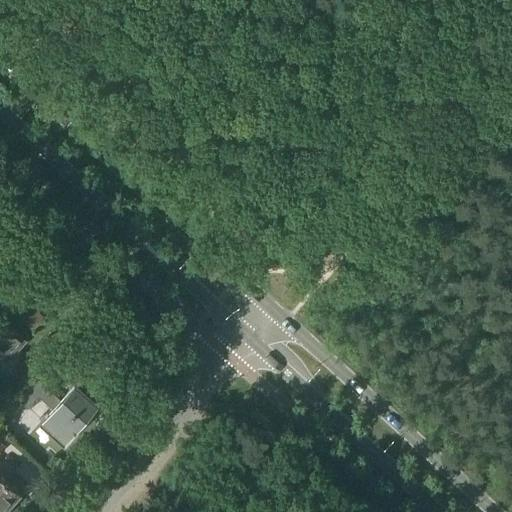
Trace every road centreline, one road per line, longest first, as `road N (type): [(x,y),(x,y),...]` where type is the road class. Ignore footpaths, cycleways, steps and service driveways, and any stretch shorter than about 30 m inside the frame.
road 1 (primary): [(273,314),(0,60)]
road 2 (primary): [(0,113),(249,339)]
road 3 (primary): [(492,511),(273,314)]
road 4 (primary): [(249,339),(437,511)]
road 5 (residential): [(95,511),(231,358)]
road 6 (residential): [(231,358),(84,224)]
road 7 (unknown): [(148,452),(149,397),(138,357),(91,284)]
road 8 (unknown): [(198,395),(236,419),(260,511)]
